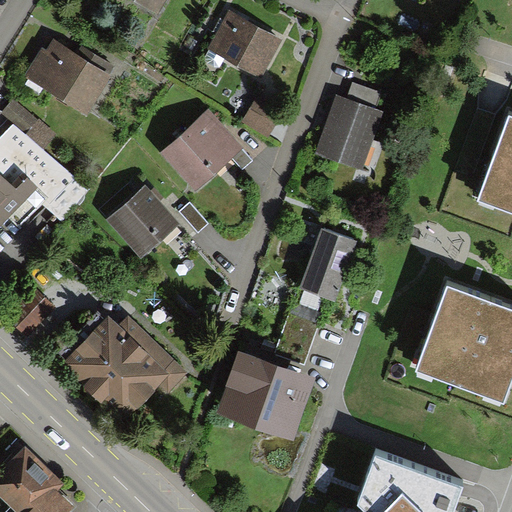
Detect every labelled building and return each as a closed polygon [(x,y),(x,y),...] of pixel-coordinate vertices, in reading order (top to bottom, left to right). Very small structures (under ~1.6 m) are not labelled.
[(137,0),(153,10),(158,0),(137,0)] [(272,41),(226,16),(208,48),(253,73),(272,41)] [(82,109),(102,77),(51,44),(30,77),(82,109)] [(327,156),(356,166),(377,100),(348,91),(327,156)] [(245,124),(264,134),(276,113),(257,102),(245,124)] [(0,143),(0,221),(6,215),(21,229),(42,205),(57,219),(83,191),(39,151),(52,137),(14,103),(5,113),(17,125),(0,143)] [(511,111),(510,111),(479,196),(511,208),(511,111)] [(165,155),(191,185),(235,147),(209,117),(165,155)] [(142,192),(109,220),(138,253),(171,225),(142,192)] [(185,203),(176,212),(197,234),(207,225),(185,203)] [(304,283),(330,293),(349,245),(324,235),(304,283)] [(511,377),(511,305),(448,282),(416,367),(504,399),(511,377)] [(24,335),(49,310),(31,292),(6,317),(24,335)] [(66,362),(120,415),(153,381),(165,393),(179,378),(124,323),(113,333),(104,324),(66,362)] [(237,357),(221,410),(289,431),(305,377),(237,357)] [(64,484),(25,446),(0,470),(0,497),(14,511),(69,511),(75,507),(58,490),(64,484)] [(454,511),(463,487),(375,457),(358,505),(364,511),(454,511)]
